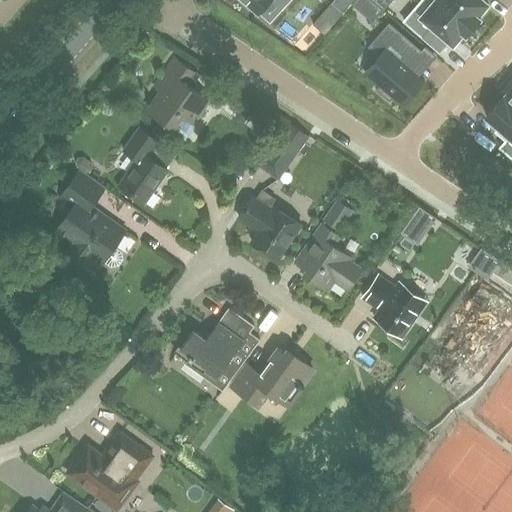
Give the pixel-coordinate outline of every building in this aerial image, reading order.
[(244,0),(258,12),(268,0),(285,0),(288,2),(290,0),(244,0)] [(346,0),(335,0),(332,3),(343,12),(351,3),(346,0)] [(373,0),(354,0),(352,3),(372,21),(383,9),(373,0)] [(373,0),(383,9),(384,9),(391,0),(373,0)] [(444,0),(421,0),(404,20),(422,36),(431,25),(453,44),(464,31),(466,34),(473,25),(444,0)] [(444,0),(473,25),(480,17),(477,15),(488,3),(484,0),(444,0)] [(331,2),(313,23),(325,34),(343,13),(331,2)] [(380,55),(366,72),(380,84),(376,89),(390,101),(393,97),(401,104),(407,98),(422,80),(424,82),(425,81),(419,75),(406,65),(410,60),(412,62),(423,49),(422,49),(389,21),(382,29),(383,29),(369,46),(380,55)] [(193,122),(210,99),(186,82),(194,70),(175,57),(154,85),(160,90),(147,108),(172,126),(181,113),(193,122)] [(345,75),(337,88),(354,98),(362,86),(345,75)] [(504,95),(486,116),(499,127),(496,131),(506,140),(500,147),(511,156),(511,102),(504,96),(504,95)] [(277,160),(280,155),(289,162),(308,135),(288,121),(266,152),(277,160)] [(145,202),(168,169),(148,155),(158,140),(139,126),(123,148),(137,158),(119,183),(145,202)] [(119,264),(123,258),(122,250),(114,245),(125,229),(102,212),(102,211),(91,204),(103,187),(79,170),(61,194),(74,204),(56,229),(74,242),(68,250),(86,263),(92,255),(102,262),(103,259),(111,265),(119,264)] [(278,258),(301,223),(275,205),(273,208),(252,196),(238,216),(258,230),(251,240),(278,258)] [(339,199),(325,218),(339,227),(352,208),(339,199)] [(401,232),(417,243),(436,217),(419,206),(401,232)] [(328,288),(335,279),(348,288),(362,268),(349,259),(351,256),(333,243),(339,234),(322,222),(295,261),(306,269),(304,272),(328,288)] [(470,267),(487,278),(499,260),(482,249),(470,267)] [(511,282),(511,269),(500,261),(493,271),(511,283),(511,282)] [(401,335),(410,322),(426,299),(399,280),(396,286),(379,273),(363,295),(381,309),(375,317),(401,335)] [(483,354),(509,319),(511,321),(511,303),(484,283),(442,340),(453,349),(461,338),(483,354)] [(254,324),(229,306),(206,338),(193,329),(176,353),(203,373),(207,368),(217,376),(220,371),(231,379),(260,338),(250,331),(254,324)] [(302,381),(313,367),(297,355),(294,358),(279,347),(260,373),(247,363),(232,384),(259,404),(269,389),(283,399),(285,396),(292,401),(305,384),(302,381)] [(88,444),(68,471),(110,502),(130,475),(134,478),(152,454),(120,431),(102,455),(88,444)] [(96,511),(95,511),(94,511),(91,511),(63,492),(49,511),(42,511),(32,505),(27,511),(96,511)]
